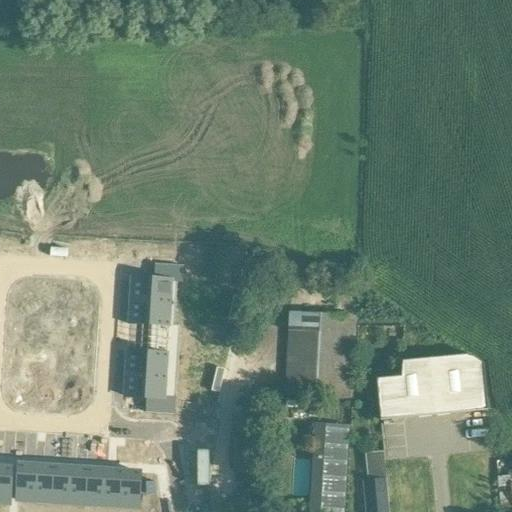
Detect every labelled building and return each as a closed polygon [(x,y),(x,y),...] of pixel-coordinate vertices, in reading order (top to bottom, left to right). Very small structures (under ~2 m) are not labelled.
[(133,278),(132,301),(177,304),(178,283),(184,283),(185,267),(156,265),(155,279),(133,278)] [(242,298),(234,296),(231,308),(239,309),(242,298)] [(132,301),(131,324),(152,325),(151,339),(180,341),(181,326),(175,325),(177,304),(132,301)] [(237,321),(239,309),(231,308),(229,319),(237,321)] [(351,398),(355,325),(356,316),(291,312),(286,394),(351,398)] [(129,351),(127,374),(178,377),(180,341),(151,339),(150,352),(129,351)] [(489,411),(485,364),(471,355),(430,359),(435,416),(489,411)] [(382,421),(435,416),(430,359),(404,362),(402,377),(378,379),(382,421)] [(225,369),(217,368),(215,380),(216,380),(223,381),(225,369)] [(127,374),(126,396),(147,398),(146,412),(175,414),(178,377),(127,374)] [(220,393),(223,381),(216,380),(215,380),(212,391),(220,393)] [(276,402),(264,408),(271,421),(283,414),(276,402)] [(235,473),(261,473),(263,406),(236,406),(235,473)] [(316,424),(310,511),(344,511),(350,426),(316,424)] [(366,511),(389,511),(384,451),(366,453),(368,480),(364,480),(366,511)] [(20,465),(18,500),(36,501),(38,466),(20,465)] [(38,466),(36,501),(53,503),(55,467),(38,466)] [(0,467),(0,503),(10,504),(13,469),(0,467)] [(55,467),(53,503),(70,504),(72,468),(55,467)] [(72,468),(70,504),(87,505),(89,470),(72,468)] [(89,470),(87,505),(104,506),(106,471),(89,470)] [(106,471),(104,506),(121,507),(123,472),(106,471)] [(511,471),(509,472),(510,473),(495,475),(497,496),(498,503),(511,500),(511,471)] [(123,472),(121,507),(139,508),(141,473),(123,472)] [(236,511),(266,511),(263,489),(234,492),(236,511)] [(498,511),(498,503),(497,496),(473,499),(474,511),(498,511)]
